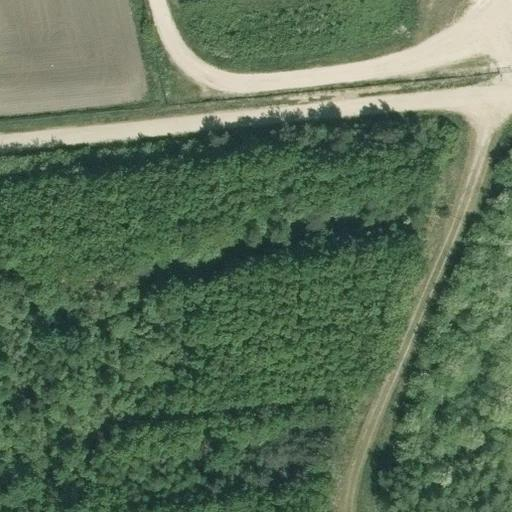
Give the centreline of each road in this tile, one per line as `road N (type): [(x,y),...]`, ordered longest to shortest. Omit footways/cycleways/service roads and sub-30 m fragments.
road 1 (track): [(0,141),(511,99)]
road 2 (track): [(511,112),(477,166),(365,444),(346,511)]
road 3 (track): [(158,0),(180,57),(226,92),(410,68),(459,46),(511,1)]
